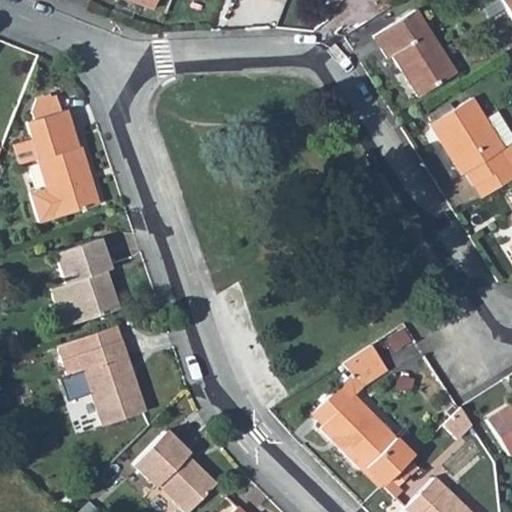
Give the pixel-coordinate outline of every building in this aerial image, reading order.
[(130,0),(152,8),(155,0),(130,0)] [(511,0),(496,0),(511,24),(511,0)] [(414,9),(371,34),(386,58),(390,56),(400,71),(403,69),(418,95),(454,73),(414,9)] [(35,160),(44,190),(54,219),(95,205),(77,147),(73,148),(62,111),(58,112),(53,97),(33,103),(28,112),(31,121),(23,123),(29,140),(17,144),(14,151),(18,165),(35,160)] [(471,185),(473,184),(511,159),(511,148),(509,143),(501,148),(483,119),(469,99),(427,123),(459,174),(463,172),(471,185)] [(511,137),(495,111),(483,119),(501,148),(509,143),(511,141),(511,137)] [(511,159),(473,184),(481,197),(511,177),(511,159)] [(54,219),(44,190),(32,193),(41,223),(54,219)] [(54,254),(64,285),(72,311),(64,314),(56,317),(60,328),(114,309),(101,271),(106,269),(96,238),(54,254)] [(64,285),(55,288),(64,314),(72,311),(64,285)] [(113,326),(56,345),(65,376),(81,370),(100,425),(141,413),(113,326)] [(366,342),(338,362),(348,373),(361,386),(385,370),(366,342)] [(317,428),(377,488),(380,486),(408,457),(350,397),(361,386),(348,373),(308,414),(320,426),(317,428)] [(511,402),(484,420),(506,456),(511,451),(511,402)] [(456,406),(438,426),(453,441),(468,426),(456,406)] [(160,432),(130,464),(154,487),(156,486),(183,511),(185,511),(210,486),(181,458),(184,454),(160,432)] [(464,511),(431,478),(402,508),(406,511),(464,511)]
